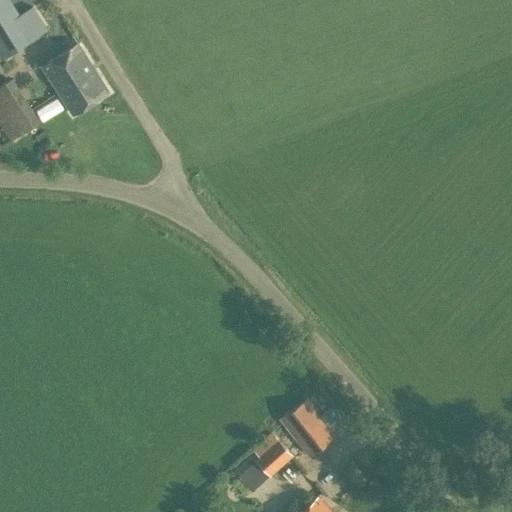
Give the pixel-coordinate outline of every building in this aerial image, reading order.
[(10,0),(0,0),(0,57),(0,58),(2,58),(47,29),(33,6),(19,14),(10,0)] [(60,54),(42,66),(73,114),(90,102),(108,91),(77,43),(60,54)] [(11,78),(0,85),(0,123),(11,140),(39,122),(11,78)] [(307,456),(335,435),(306,397),(278,419),(307,456)] [(269,476),(293,455),(271,431),(251,449),(257,456),(254,459),(269,476)] [(356,488),(367,478),(354,463),(342,471),(356,488)] [(331,511),(317,496),(299,511),(331,511)]
